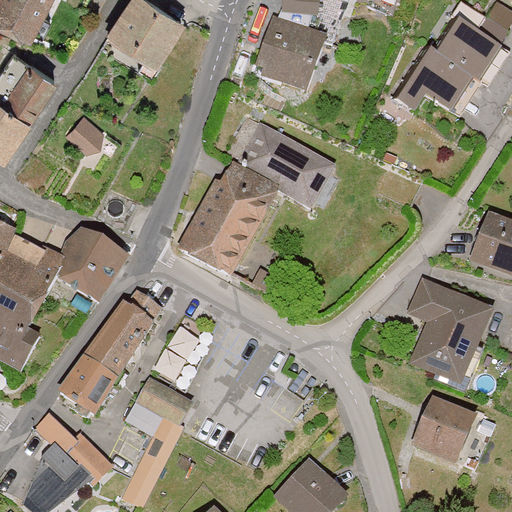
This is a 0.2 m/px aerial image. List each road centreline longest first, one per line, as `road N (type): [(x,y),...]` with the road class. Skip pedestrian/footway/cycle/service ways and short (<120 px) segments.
road 1 (residential): [(118,0),(2,179),(145,255)]
road 2 (residential): [(511,121),(406,266),(320,353)]
road 3 (residential): [(232,12),(145,255)]
road 4 (residential): [(145,255),(20,433)]
road 5 (residential): [(145,255),(320,353)]
road 6 (residential): [(320,353),(356,404),(390,511)]
